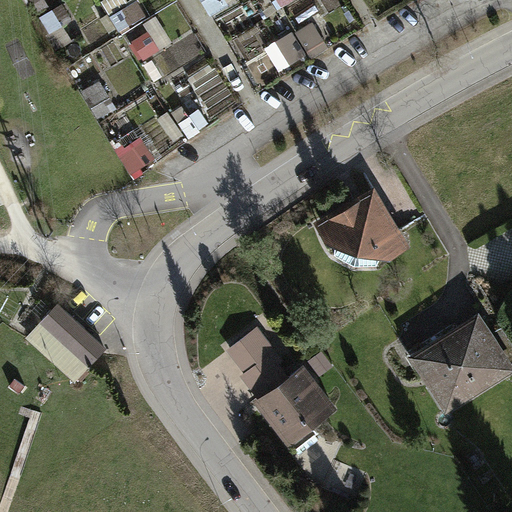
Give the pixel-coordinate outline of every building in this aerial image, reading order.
[(31,0),(35,10),(49,6),(47,0),(31,0)] [(103,0),(122,32),(150,16),(141,0),(132,5),(129,0),(103,0)] [(204,0),(210,13),(241,1),(240,0),(204,0)] [(43,16),(58,47),(73,39),(57,8),(43,16)] [(293,66),(330,46),(316,18),(279,38),(293,66)] [(162,20),(130,41),(145,63),(176,41),(162,20)] [(100,119),(120,108),(103,78),(83,89),(100,119)] [(119,150),(133,174),(159,158),(145,135),(119,150)] [(373,187),(313,222),(324,243),(390,257),(408,247),(373,187)] [(104,347),(59,307),(29,341),(74,381),(104,347)] [(511,373),(511,366),(478,311),(409,353),(446,413),(511,373)] [(260,328),(231,350),(246,370),(243,373),(260,396),(255,399),(289,445),(337,409),(303,363),(289,374),(281,363),(284,360),(260,328)]
